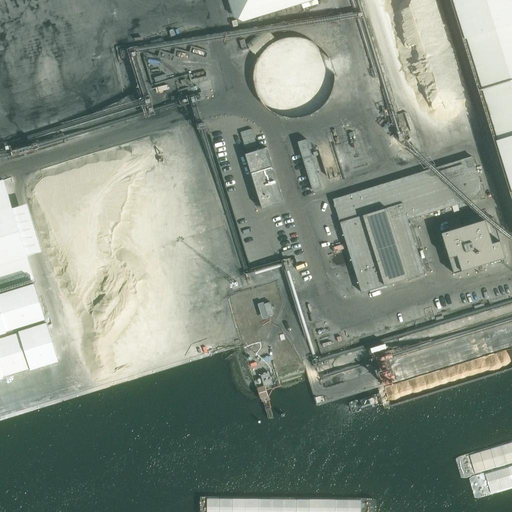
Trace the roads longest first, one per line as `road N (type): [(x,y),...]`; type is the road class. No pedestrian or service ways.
road 1 (unknown): [(223,103),(251,215),(400,166)]
road 2 (unknown): [(400,166),(459,146),(479,154),(511,261)]
road 3 (unknown): [(400,166),(348,0)]
